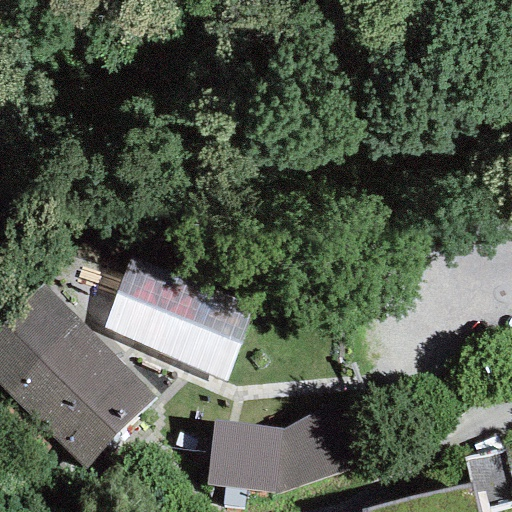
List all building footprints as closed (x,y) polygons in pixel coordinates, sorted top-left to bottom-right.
[(128,271),(100,343),(224,391),(252,319),(128,271)] [(112,382),(41,309),(0,348),(0,404),(8,413),(0,420),(0,432),(36,470),(51,456),(85,491),(152,427),(138,414),(154,399),(125,369),(112,382)] [(334,404),(282,434),(216,427),(205,489),(285,497),(364,465),(334,404)] [(488,504),(511,491),(511,477),(500,454),(470,470),(488,504)] [(478,511),(472,483),(359,511),(478,511)]
